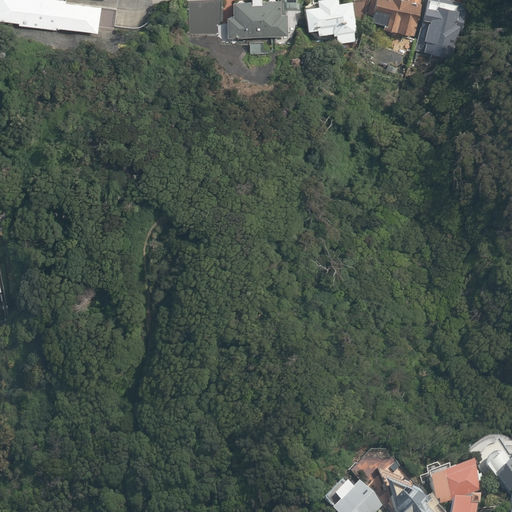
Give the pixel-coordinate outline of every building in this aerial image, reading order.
[(0,0),(0,17),(14,20),(13,22),(50,29),(51,25),(93,32),(98,0),(0,0)] [(278,16),(278,2),(265,2),(265,0),(252,0),(253,3),(234,3),(234,16),(223,16),(223,38),(285,38),(285,16),(278,16)] [(359,40),(355,0),(342,1),(341,0),(318,0),(319,4),(304,6),(306,29),(315,28),(315,35),(337,33),(337,42),(359,40)] [(378,0),(377,7),(391,11),(387,27),(411,33),(417,12),(421,13),(424,0),(378,0)] [(465,0),(426,0),(424,16),(428,17),(422,48),(446,53),(458,18),(462,19),(465,0)] [(144,11),(117,8),(114,24),(142,28),(144,11)] [(401,53),(381,47),(377,65),(397,70),(401,53)] [(430,61),(415,57),(412,71),(427,74),(430,61)] [(511,496),(506,496),(506,511),(511,511),(511,447),(509,445),(503,444),(497,445),(492,447),(487,442),(478,443),(468,449),(464,454),(489,482),(492,479),(506,494),(508,491),(511,493),(511,496)] [(394,511),(428,511),(422,506),(425,504),(431,499),(427,494),(423,497),(419,487),(390,459),(361,460),(350,469),(394,511)] [(454,499),(478,491),(475,484),(478,482),(476,476),(473,477),(468,462),(445,471),(444,466),(426,473),(435,500),(438,499),(440,505),(449,501),(454,499)] [(349,489),(344,483),(331,497),(337,502),(329,510),(330,511),(376,511),(381,506),(356,482),(349,489)] [(448,511),(470,511),(471,510),(467,510),(467,500),(454,499),(449,501),(448,511)]
